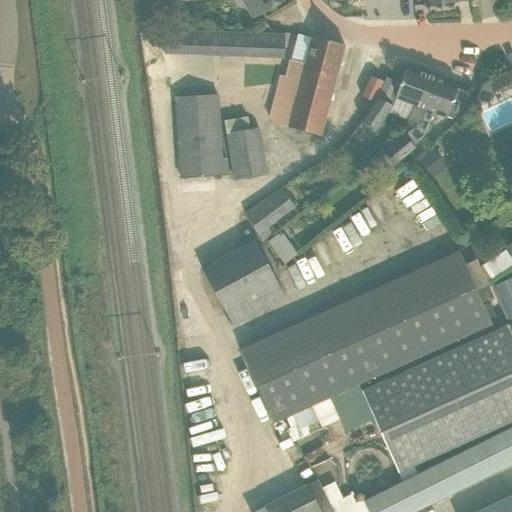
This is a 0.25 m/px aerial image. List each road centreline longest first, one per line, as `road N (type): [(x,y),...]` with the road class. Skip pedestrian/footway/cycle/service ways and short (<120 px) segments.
road 1 (unknown): [(385,43),(318,150),(199,235),(196,253),(257,485)]
road 2 (unclassified): [(87,511),(37,158),(0,104)]
road 3 (unclassified): [(511,42),(385,43),(337,27),(307,0)]
